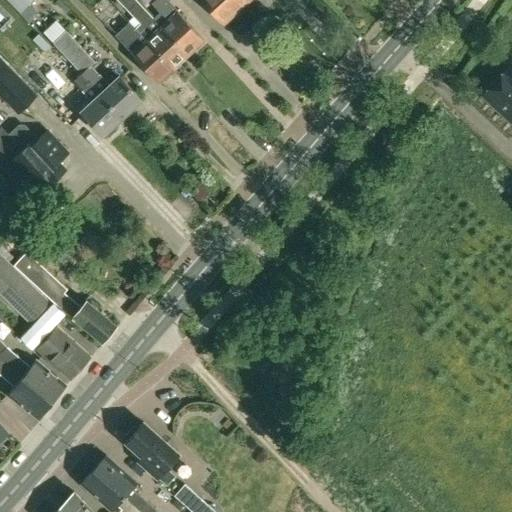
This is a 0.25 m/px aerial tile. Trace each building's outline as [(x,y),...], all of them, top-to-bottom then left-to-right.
[(31,0),(7,0),(20,12),(29,22),(38,14),(28,4),(32,1),(31,0)] [(69,10),(58,0),(57,0),(56,2),(66,13),(69,10)] [(187,55),(204,41),(166,0),(154,0),(151,3),(159,12),(152,18),(160,26),(187,55)] [(202,0),(223,23),(245,3),(241,0),(202,0)] [(129,13),(131,16),(127,19),(172,69),(187,55),(160,26),(152,18),(139,4),(129,13)] [(122,43),(130,53),(157,83),(172,69),(127,19),(112,33),(122,43)] [(56,20),(42,32),(52,43),(61,52),(67,59),(81,74),(121,117),(140,100),(120,77),(109,87),(90,67),(95,63),(66,31),(56,20)] [(0,59),(0,93),(4,98),(18,112),(35,95),(22,82),(0,59)] [(67,59),(35,90),(69,125),(81,113),(101,135),(104,138),(116,127),(114,124),(121,117),(81,74),(67,59)] [(511,73),(507,70),(483,96),(511,122),(511,73)] [(18,125),(8,135),(8,136),(23,151),(38,169),(51,183),(65,170),(57,162),(67,153),(47,131),(37,140),(24,126),(18,125)] [(2,129),(0,130),(0,166),(31,201),(37,195),(51,183),(38,169),(23,151),(8,136),(8,135),(2,129)] [(11,264),(60,308),(72,319),(73,318),(102,343),(116,326),(87,301),(82,308),(60,289),(64,284),(24,250),(11,264)] [(0,289),(28,318),(45,301),(0,255),(0,289)] [(70,379),(90,357),(57,327),(37,349),(70,379)] [(0,357),(1,359),(52,401),(65,385),(35,360),(30,367),(3,344),(0,341),(0,357)] [(38,419),(52,401),(1,359),(0,357),(0,375),(14,387),(8,395),(38,419)] [(125,441),(140,454),(142,457),(139,461),(138,461),(157,478),(166,486),(169,482),(175,476),(166,468),(178,454),(143,422),(137,429),(134,426),(124,436),(127,439),(125,441)] [(106,456),(93,470),(139,511),(146,504),(130,489),(136,483),(106,456)] [(139,511),(93,470),(80,484),(110,511),(117,504),(122,509),(119,511),(139,511)] [(184,484),(174,496),(191,511),(192,511),(215,511),(202,499),(184,484)] [(92,511),(73,493),(60,506),(65,511),(92,511)]
